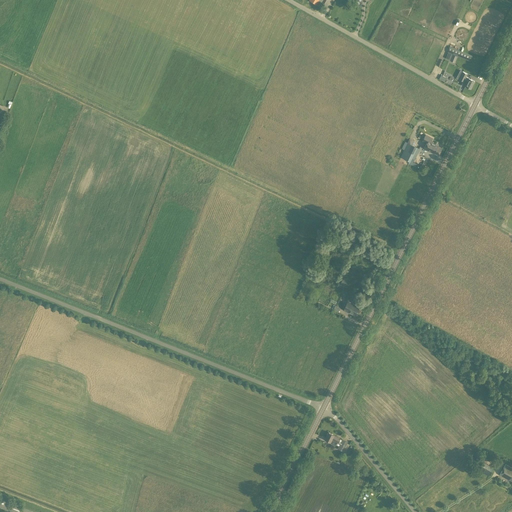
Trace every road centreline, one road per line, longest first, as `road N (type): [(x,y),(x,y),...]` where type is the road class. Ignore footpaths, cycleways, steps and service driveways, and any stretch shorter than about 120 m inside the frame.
road 1 (unclassified): [(323,408),(0,279)]
road 2 (unclassified): [(323,408),(474,104)]
road 3 (unclassified): [(474,104),(287,0)]
road 4 (unclassified): [(414,511),(323,408)]
